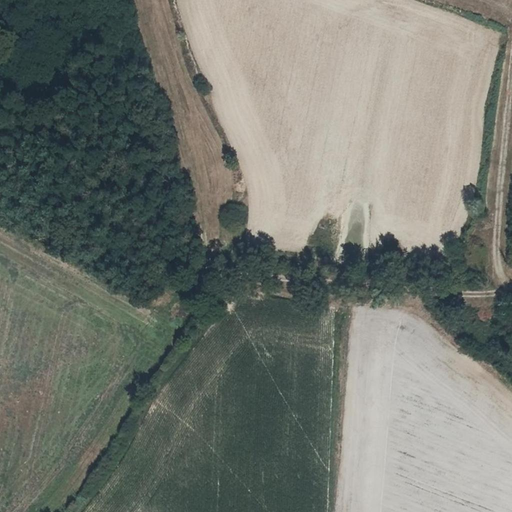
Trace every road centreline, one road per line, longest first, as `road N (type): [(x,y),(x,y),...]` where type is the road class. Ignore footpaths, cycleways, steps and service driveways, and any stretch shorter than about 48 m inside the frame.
road 1 (track): [(511,283),(467,296),(214,271),(187,205),(134,0)]
road 2 (track): [(511,283),(499,270),(495,235),(511,56)]
